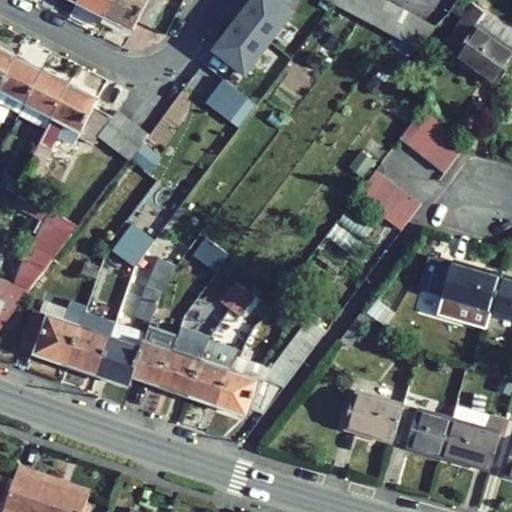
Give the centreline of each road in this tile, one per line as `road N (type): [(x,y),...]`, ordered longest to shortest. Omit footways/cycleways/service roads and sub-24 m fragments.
road 1 (tertiary): [(0,396),(354,511)]
road 2 (residential): [(206,0),(177,48),(141,65),(114,62),(0,3)]
